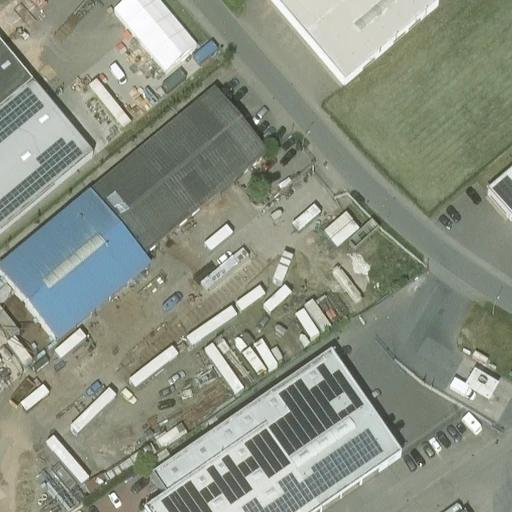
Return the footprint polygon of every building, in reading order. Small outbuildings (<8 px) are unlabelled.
[(28,0),(11,0),(0,9),(0,36),(35,8),(28,0)] [(431,0),(269,0),(344,88),(438,8),(431,0)] [(0,113),(32,86),(0,47),(0,113)] [(32,86),(0,113),(0,235),(93,159),(48,105),(32,86)] [(214,95),(89,198),(141,261),(266,158),(214,95)] [(511,175),(488,196),(511,225),(511,175)] [(89,198),(0,272),(0,278),(57,347),(135,282),(137,285),(146,278),(143,275),(149,270),(141,261),(89,198)] [(330,358),(152,481),(165,500),(148,511),(324,511),(400,460),(330,358)] [(497,389),(472,376),(463,394),(488,407),(497,389)]
